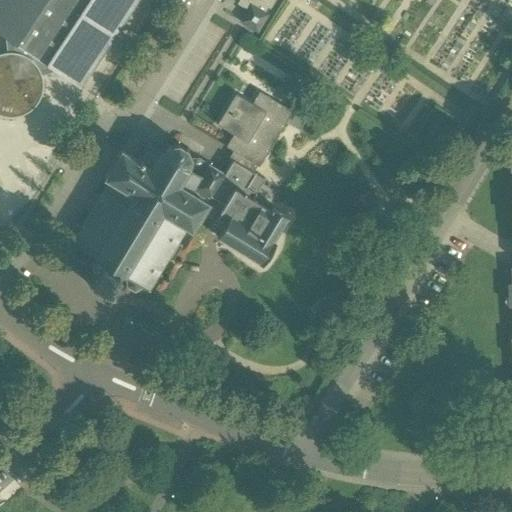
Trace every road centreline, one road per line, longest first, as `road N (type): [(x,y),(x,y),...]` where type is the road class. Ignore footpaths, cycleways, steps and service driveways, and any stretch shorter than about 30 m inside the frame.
road 1 (residential): [(511,116),(302,456)]
road 2 (residential): [(0,474),(49,431),(93,374)]
